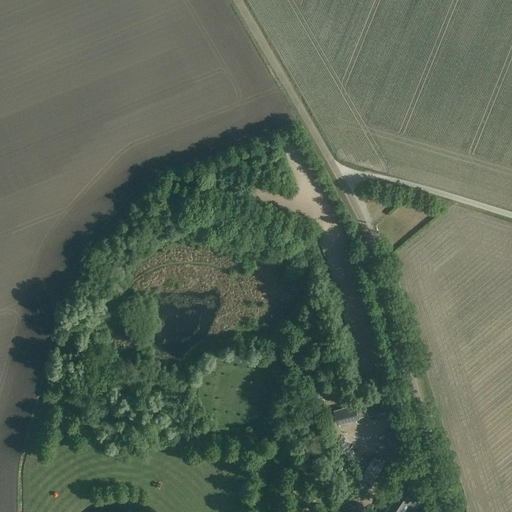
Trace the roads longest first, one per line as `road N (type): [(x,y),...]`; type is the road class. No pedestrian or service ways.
road 1 (unclassified): [(449,511),(358,203),(239,0)]
road 2 (track): [(511,218),(373,177),(342,178)]
